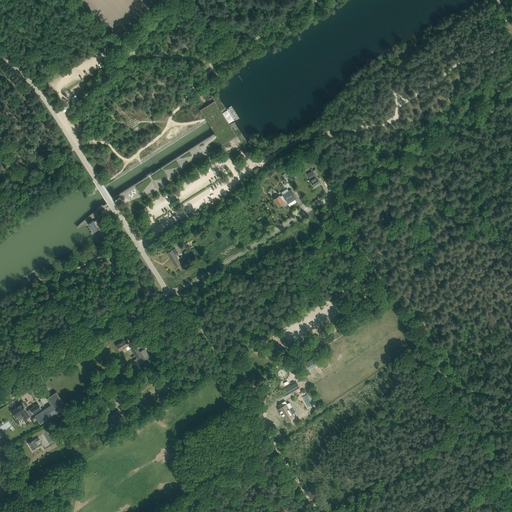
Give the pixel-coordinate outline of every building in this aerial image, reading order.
[(223,133),(219,136),(223,143),(229,139),(234,136),(230,129),(225,132),(222,127),(227,124),(221,115),(216,118),(213,113),(218,110),(213,103),(208,106),(202,110),(206,117),(211,114),(214,119),(209,122),(216,132),(220,129),(223,133)] [(307,174),(315,187),(320,183),(315,174),(318,172),(315,169),(313,171),(307,174)] [(291,189),(283,195),(280,196),(274,199),(279,207),(284,203),(287,202),(288,204),(297,198),(291,189)] [(88,223),(94,232),(99,229),(99,228),(98,229),(97,227),(101,225),(97,219),(94,221),(93,221),(94,220),(88,223)] [(185,248),(191,245),(190,243),(195,241),(194,239),(191,241),(190,238),(182,242),(185,248)] [(181,264),(178,259),(182,256),(181,254),(179,255),(175,249),(167,253),(176,267),(181,264)] [(117,345),(120,351),(128,345),(131,344),(127,339),(123,341),(117,345)] [(131,349),(136,357),(138,359),(142,356),(136,346),(131,349)] [(301,359),(297,353),(293,356),(291,354),(288,357),(294,365),(301,359)] [(306,363),(311,369),(319,364),(314,357),(306,363)] [(285,396),(289,394),(299,387),(296,382),(282,391),(285,396)] [(80,397),(75,400),(79,405),(79,406),(79,405),(84,402),(80,397)] [(279,409),(286,420),(289,418),(290,419),(294,417),(289,409),(291,407),(289,403),(287,404),(285,401),(278,405),(280,408),(279,409)] [(27,410),(23,404),(22,405),(21,405),(18,407),(19,407),(12,412),(16,417),(22,413),(26,419),(30,416),(26,410),(27,410)] [(39,404),(30,409),(33,414),(41,408),(39,404)] [(51,404),(35,415),(41,424),(57,413),(51,404)] [(116,426),(124,421),(123,419),(117,410),(109,416),(116,426)] [(33,449),(35,448),(37,447),(38,447),(43,444),(39,437),(29,443),(33,449)]
